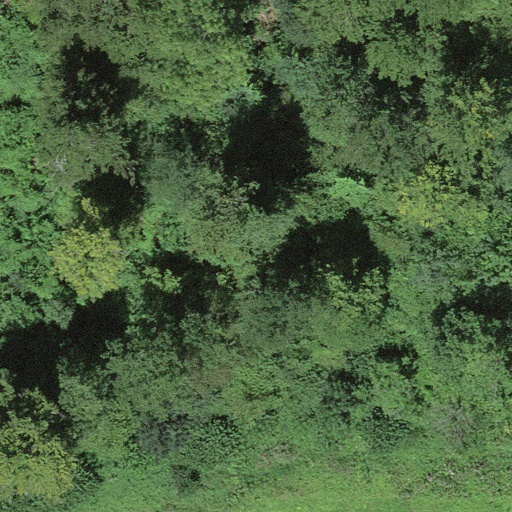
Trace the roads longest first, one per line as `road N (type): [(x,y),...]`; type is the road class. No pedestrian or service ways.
road 1 (track): [(0,125),(85,140),(290,211),(511,316)]
road 2 (track): [(385,511),(511,436)]
